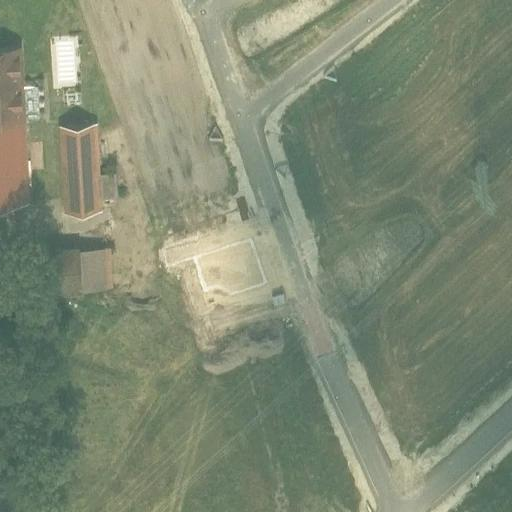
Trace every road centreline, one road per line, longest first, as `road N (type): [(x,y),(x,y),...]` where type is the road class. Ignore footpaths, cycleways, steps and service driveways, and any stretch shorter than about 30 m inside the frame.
road 1 (unclassified): [(402,510),(249,121)]
road 2 (unclassified): [(249,121),(399,0)]
road 3 (unclassified): [(402,510),(511,417)]
